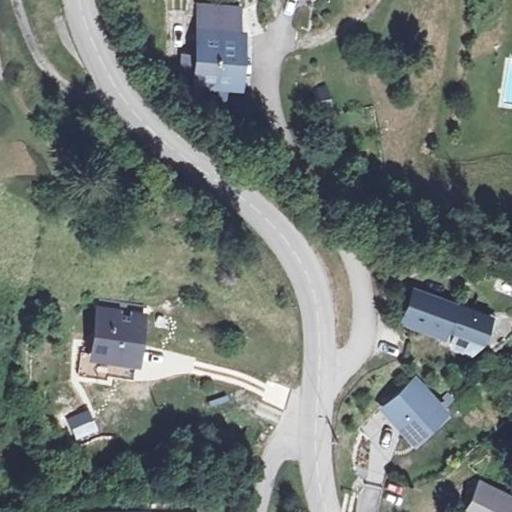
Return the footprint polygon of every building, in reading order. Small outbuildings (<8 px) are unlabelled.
[(228,21),(193,21),(193,47),(229,46),(228,21)] [(229,46),(193,47),(194,71),(176,71),(176,90),(193,90),(193,102),(198,102),(198,113),(209,120),(209,102),(229,102),(229,46)] [(511,62),(506,62),(498,105),(511,107),(511,62)] [(327,90),(317,89),(317,107),(327,107),(327,90)] [(408,311),(449,329),(460,305),(420,286),(408,311)] [(449,329),(447,344),(475,356),(487,330),(492,319),(460,305),(449,329)] [(144,316),(99,307),(91,349),(80,347),(76,369),(104,374),(105,369),(108,353),(135,358),(144,316)] [(492,319),(487,330),(495,333),(500,322),(492,319)] [(105,369),(131,375),(135,358),(108,353),(105,369)] [(445,418),(418,385),(391,411),(416,441),(445,418)] [(87,413),(69,420),(75,439),(94,432),(87,413)] [(511,511),(511,497),(481,481),(465,511),(511,511)]
